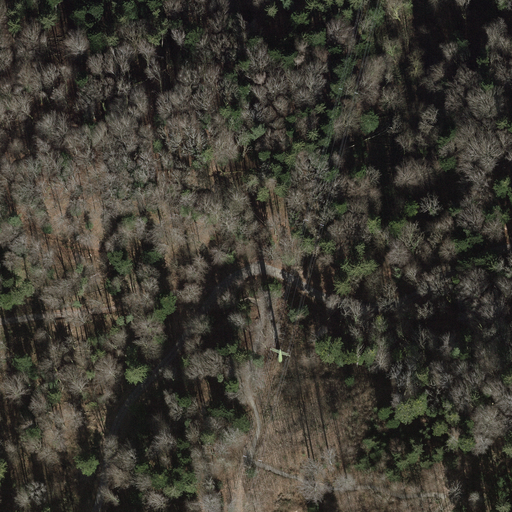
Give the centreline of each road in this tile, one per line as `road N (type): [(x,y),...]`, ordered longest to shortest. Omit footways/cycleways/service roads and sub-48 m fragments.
road 1 (track): [(240,274),(275,271),(332,301),(384,311),(488,256),(511,254)]
road 2 (track): [(94,511),(116,417),(221,286)]
road 3 (track): [(221,286),(0,320)]
road 4 (track): [(166,293),(145,265),(118,251),(45,238),(21,218),(0,176)]
road 5 (track): [(258,216),(322,254),(370,269),(417,271),(436,286)]
